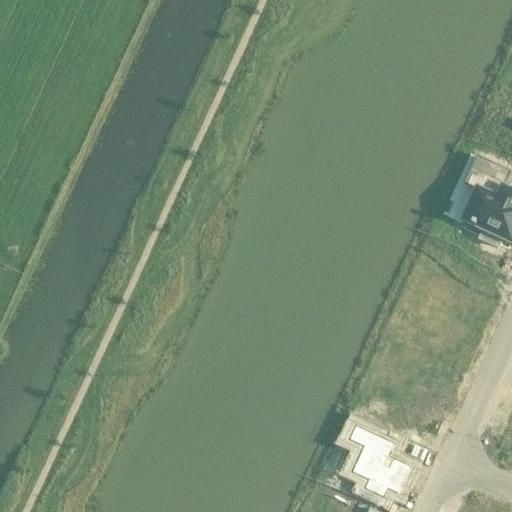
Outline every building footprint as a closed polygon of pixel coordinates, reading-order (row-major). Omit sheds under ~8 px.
[(465,220),(462,225),(473,229),(472,230),(476,232),(476,231),(483,234),(480,241),(498,249),(501,242),(511,247),(511,194),(504,191),(511,175),(501,169),(477,159),(471,172),(480,177),(473,192),(477,193),(475,197),(464,219),(465,220)] [(437,270),(422,301),(477,326),(487,304),(471,297),(479,281),(463,273),(466,265),(436,251),(429,267),(437,270)] [(409,321),(387,370),(425,388),(430,377),(432,378),(433,375),(436,369),(454,377),(467,348),(409,321)] [(390,391),(374,424),(422,446),(437,413),(419,404),(421,399),(425,401),(430,390),(393,373),(388,384),(396,388),(394,393),(390,391)] [(356,429),(349,443),(364,450),(352,476),(368,484),(364,492),(384,501),(388,492),(398,497),(411,470),(389,460),(395,447),(356,429)] [(486,511),(511,511),(511,498),(495,491),(486,511)] [(319,500),(313,511),(350,511),(328,502),(327,504),(319,500)]
